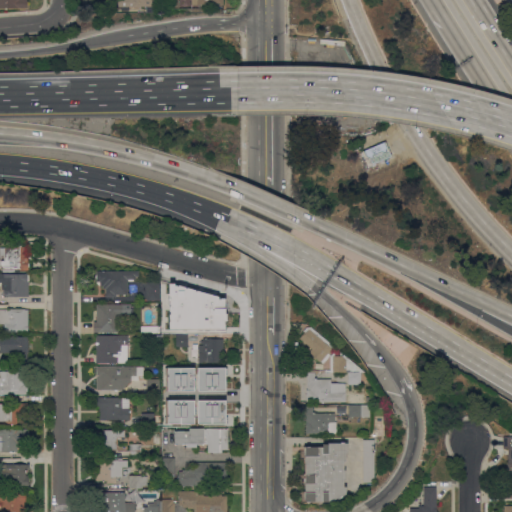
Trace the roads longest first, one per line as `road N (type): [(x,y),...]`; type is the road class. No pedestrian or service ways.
road 1 (motorway): [(350,0),(413,134),(511,251)]
road 2 (residential): [(62,511),(65,231)]
road 3 (residential): [(267,280),(65,231),(0,224)]
road 4 (motorway): [(295,249),(511,379)]
road 5 (motorway): [(0,132),(136,155),(237,189)]
road 6 (motorway): [(238,90),(0,92)]
road 7 (motorway): [(0,164),(86,175),(178,200)]
road 8 (motorway): [(416,99),(238,90)]
road 9 (secondary): [(267,511),(267,335)]
road 10 (secondary): [(267,185),(267,21)]
road 11 (motorway): [(402,377),(415,418),(413,447),(389,491),(359,511)]
road 12 (motorway): [(295,271),(402,377)]
road 13 (motorway): [(295,214),(422,274)]
road 14 (motorway): [(267,21),(133,34)]
road 15 (motorway): [(133,34),(0,53)]
